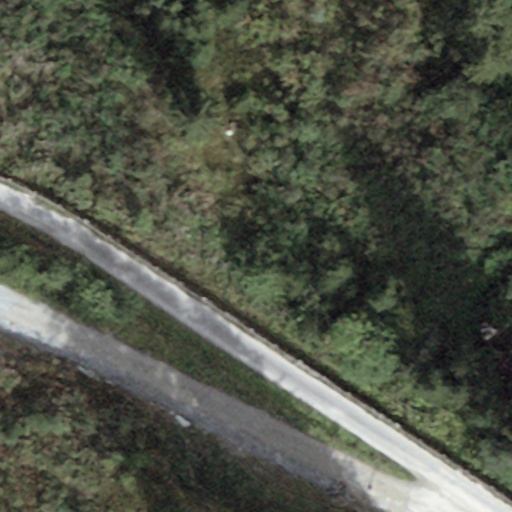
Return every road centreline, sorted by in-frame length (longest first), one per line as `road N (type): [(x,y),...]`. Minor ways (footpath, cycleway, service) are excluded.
road 1 (track): [(0,197),(121,265),(488,511)]
road 2 (track): [(0,302),(449,511)]
